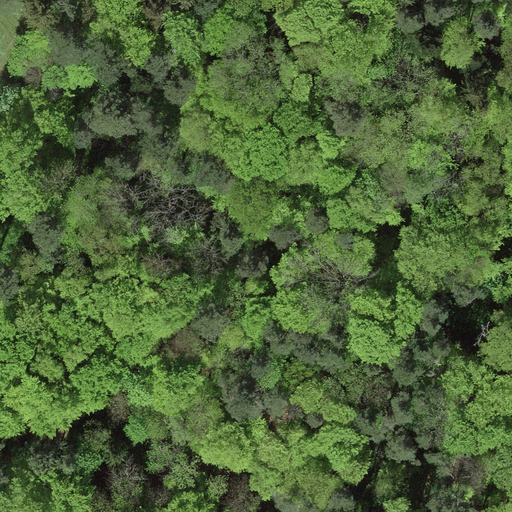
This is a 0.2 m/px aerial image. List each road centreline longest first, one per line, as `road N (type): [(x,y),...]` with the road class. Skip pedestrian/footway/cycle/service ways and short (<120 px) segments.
road 1 (track): [(191,511),(511,182)]
road 2 (track): [(0,396),(74,446),(105,476),(121,511)]
